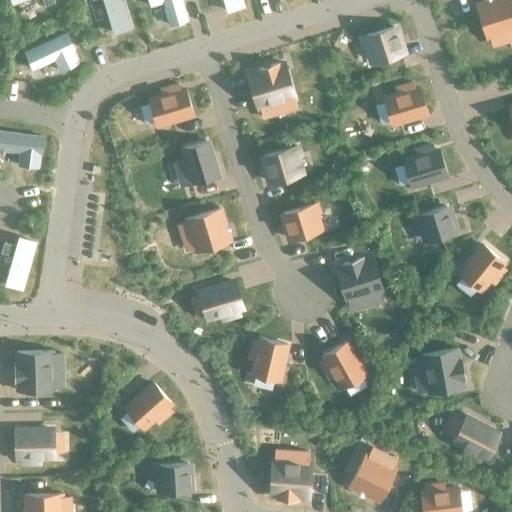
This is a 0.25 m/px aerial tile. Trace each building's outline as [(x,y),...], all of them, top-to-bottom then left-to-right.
[(130,29),(122,0),(103,0),(113,34),(130,29)] [(186,21),(180,0),(148,0),(150,6),(163,2),(169,25),(186,21)] [(244,7),(241,0),(222,0),(226,12),(244,7)] [(511,30),(511,9),(509,0),(490,0),(476,4),(486,39),(499,35),(502,43),(510,40),(507,32),(511,30)] [(400,54),(392,28),(365,36),(360,38),(362,47),(368,45),(373,62),(400,54)] [(77,63),(72,51),(73,50),(66,34),(24,54),(32,70),(54,59),(60,71),(77,63)] [(294,98),(284,64),(276,66),(276,64),(258,69),(258,71),(247,75),(257,109),(260,108),(263,118),(272,115),(270,105),(294,98)] [(427,113),(419,88),(414,90),(412,84),(394,89),(396,95),(383,99),(391,124),(427,113)] [(192,115),(184,90),(179,91),(177,85),(160,90),(161,96),(148,100),(156,125),(192,115)] [(41,155),(43,138),(0,131),(0,149),(20,152),(18,166),(37,168),(39,155),(41,155)] [(216,176),(205,141),(183,148),(187,160),(182,162),(174,164),(176,170),(184,167),(189,184),(216,176)] [(446,176),(438,151),(433,152),(431,146),(413,151),(415,157),(402,161),(410,186),(446,176)] [(298,174),(293,157),(299,156),(296,147),(290,149),(290,148),(263,156),(271,182),(298,174)] [(318,231),(312,214),(318,213),(316,204),(310,206),(310,205),(283,213),(290,239),(318,231)] [(453,233),(446,207),(418,215),(413,217),(415,226),(421,224),(426,241),(453,233)] [(229,241),(219,209),(185,219),(186,223),(178,225),(180,233),(188,230),(195,251),(229,241)] [(22,290),(35,242),(18,238),(4,285),(22,290)] [(3,243),(0,252),(8,255),(11,245),(3,243)] [(504,270),(499,266),(503,262),(482,245),(459,274),(479,291),(488,280),(493,284),(504,270)] [(382,291),(371,257),(360,260),(359,258),(341,264),(342,265),(334,268),(345,302),(369,295),(372,304),(382,301),(379,292),(382,291)] [(242,307),(234,282),(198,293),(206,318),(219,314),(221,321),(239,315),(237,309),(242,307)] [(277,381),(285,344),(260,338),(259,343),(252,342),(248,360),(254,361),(251,375),(277,381)] [(364,375),(345,342),(323,355),(325,360),(319,363),(328,379),(334,376),(341,388),(364,375)] [(463,378),(460,360),(458,360),(456,349),(420,355),(421,358),(411,360),(413,370),(423,368),(428,393),(463,387),(461,379),(463,378)] [(52,390),(52,364),(62,364),(61,354),(51,354),(51,351),(15,352),(16,364),(14,364),(14,383),(16,383),(16,391),(52,390)] [(166,407),(170,403),(153,384),(125,408),(142,428),(152,419),(157,424),(171,412),(166,407)] [(485,458),(498,435),(464,418),(452,441),(464,447),(461,453),(478,462),(481,456),(485,458)] [(53,456),(52,430),(15,431),(15,457),(21,457),(21,464),(39,463),(39,457),(53,456)] [(308,499),(310,463),(307,463),(308,453),(298,452),(297,462),(271,460),(269,496),(277,497),(277,498),(295,500),(296,498),(308,499)] [(378,501),(394,469),(392,468),(395,460),(388,456),(384,464),(365,454),(349,486),(378,501)] [(188,491),(187,464),(159,465),(159,466),(153,466),(153,475),(159,475),(160,492),(188,491)] [(460,511),(457,489),(444,491),(443,484),(425,486),(425,493),(420,494),(422,511),(460,511)] [(60,511),(60,506),(69,506),(69,497),(60,498),(60,494),(25,495),(24,511),(60,511)]
